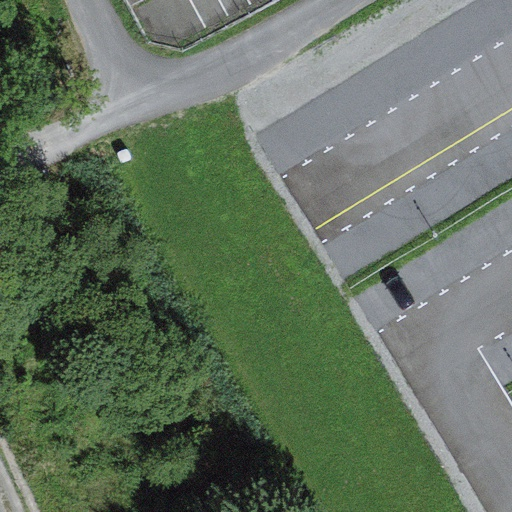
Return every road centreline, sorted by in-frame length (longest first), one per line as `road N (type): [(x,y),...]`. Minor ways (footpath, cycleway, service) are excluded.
road 1 (track): [(331,0),(214,61),(183,65),(127,55),(89,0)]
road 2 (track): [(0,168),(214,61)]
